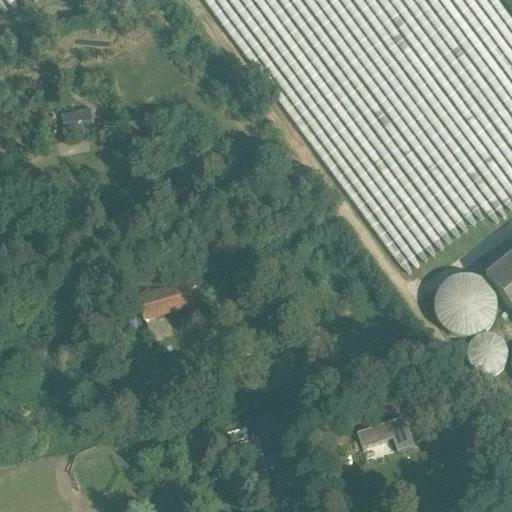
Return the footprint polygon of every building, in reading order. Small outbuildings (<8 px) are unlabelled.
[(89,110),(61,115),(65,135),(81,132),(82,136),(94,134),(89,110)] [(511,257),(485,279),(511,313),(511,257)] [(143,322),(190,309),(185,294),(139,307),(143,322)] [(511,329),(494,345),(508,362),(511,358),(511,329)] [(289,357),(249,365),(253,388),(293,379),(289,357)] [(245,487),(267,483),(259,440),(237,443),(245,487)]
